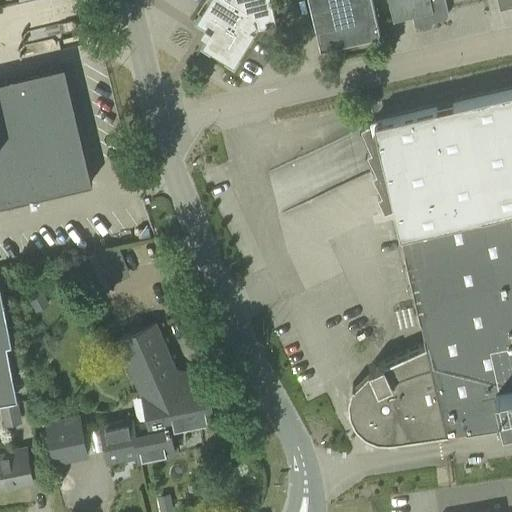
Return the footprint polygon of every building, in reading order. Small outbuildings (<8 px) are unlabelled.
[(275,19),(270,0),(211,0),(199,21),(208,27),(209,32),(210,36),(204,46),(233,64),(259,23),(275,19)] [(309,0),(320,47),(380,33),(372,0),(309,0)] [(389,0),(393,18),(413,14),(415,24),(420,22),(423,26),(430,24),(432,20),(445,17),(448,12),(444,0),(389,0)] [(0,202),(92,181),(68,77),(64,63),(0,77),(0,202)] [(348,397),(348,400),(349,410),(350,413),(354,422),(356,425),(364,432),(366,434),(376,437),(379,438),(389,439),(392,438),(442,431),(511,421),(511,86),(374,119),(375,122),(361,128),(372,151),(367,153),(374,168),(377,174),(386,169),(395,208),(426,342),(368,368),(371,373),(357,387),(352,384),(351,387),(348,397)] [(102,285),(131,272),(118,242),(89,255),(102,285)] [(0,397),(15,394),(5,341),(11,340),(0,287),(0,397)] [(155,321),(118,337),(144,398),(149,421),(166,418),(168,428),(169,428),(213,419),(205,380),(190,383),(188,372),(178,374),(155,321)] [(0,404),(4,425),(22,421),(18,401),(0,403),(0,404)] [(78,413),(46,419),(46,422),(54,460),(86,454),(78,413)] [(140,459),(174,452),(169,428),(168,428),(166,418),(149,421),(133,424),(131,418),(101,424),(108,459),(139,452),(140,459)] [(33,481),(26,446),(25,446),(26,450),(17,452),(16,450),(0,452),(0,485),(15,483),(15,485),(33,481)]
